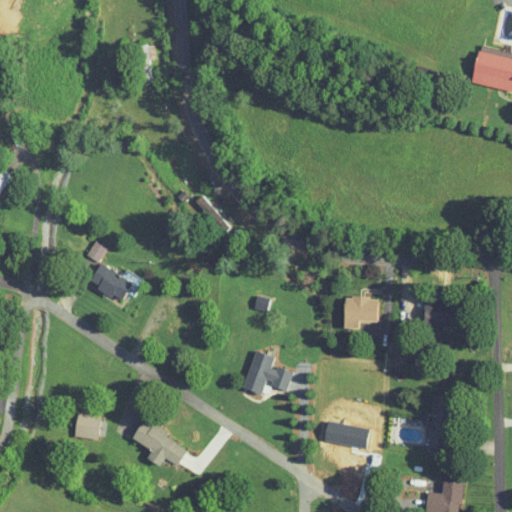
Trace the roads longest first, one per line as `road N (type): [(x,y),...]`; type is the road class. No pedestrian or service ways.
road 1 (residential): [(511,262),(365,258),(295,243),(262,223),(197,127),(182,68),(180,0)]
road 2 (residential): [(359,511),(52,306),(19,292)]
road 3 (residential): [(501,511),(496,262)]
